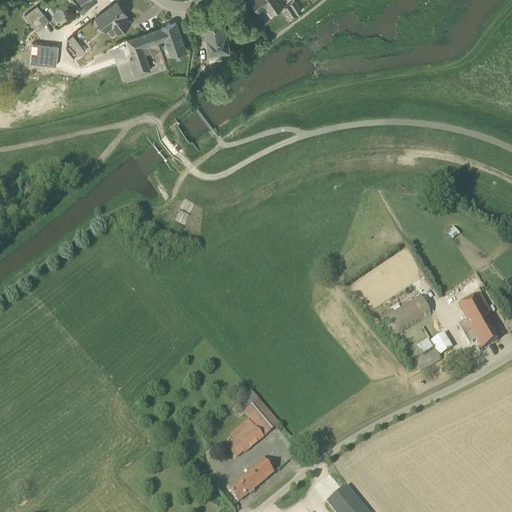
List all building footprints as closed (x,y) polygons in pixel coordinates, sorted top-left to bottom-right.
[(270,13),(283,4),(279,0),(250,0),(259,11),(265,7),(270,13)] [(296,14),(301,11),(294,0),(289,4),(296,14)] [(119,31),(130,22),(123,13),(124,11),(117,1),(96,17),(106,30),(106,29),(112,36),(119,31)] [(291,17),(296,14),(289,4),(284,7),(291,17)] [(44,26),(50,21),(38,5),(32,10),(44,26)] [(37,31),(44,26),(32,10),(25,15),(37,31)] [(185,50),(176,23),(160,28),(164,39),(162,40),(164,39),(170,56),(185,50)] [(225,23),(203,27),(209,57),(209,61),(229,58),(228,53),(230,52),(225,23)] [(151,52),(160,49),(157,42),(162,40),(164,39),(160,28),(126,40),(132,59),(129,60),(135,76),(149,71),(143,54),(151,51),(151,52)] [(80,55),(85,51),(73,35),(68,40),(80,55)] [(39,46),(39,66),(59,66),(59,46),(39,46)] [(455,229),(453,227),(446,233),(448,235),(446,237),(450,242),(460,232),(457,228),(455,229)] [(394,337),(420,321),(431,314),(420,296),(383,319),(394,337)] [(497,341),(484,318),(490,315),(480,296),(459,308),(466,320),(459,324),(467,340),(473,336),(481,350),(497,341)] [(434,347),(439,355),(452,348),(443,334),(430,341),(434,347)] [(428,339),(416,346),(421,354),(433,348),(428,339)] [(420,373),(441,360),(434,349),(413,362),(420,373)] [(265,437),(278,425),(250,392),(237,404),(265,437)] [(245,454),(264,438),(248,419),(230,434),(233,438),(225,445),(236,458),(244,452),(245,454)] [(238,503),(274,474),(261,459),(225,489),(238,503)] [(327,502),(334,511),(367,511),(346,486),(327,502)]
